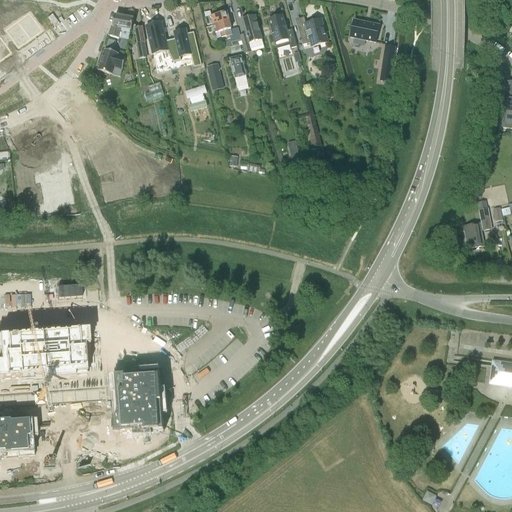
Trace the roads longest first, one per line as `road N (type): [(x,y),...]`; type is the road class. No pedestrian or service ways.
road 1 (primary): [(120,488),(260,411),(308,369),(377,279)]
road 2 (primary): [(377,279),(401,237),(433,144),(447,0)]
road 3 (residential): [(104,20),(56,99),(87,196)]
road 4 (residential): [(511,60),(467,34),(365,0)]
road 5 (residential): [(0,92),(93,17),(104,20)]
